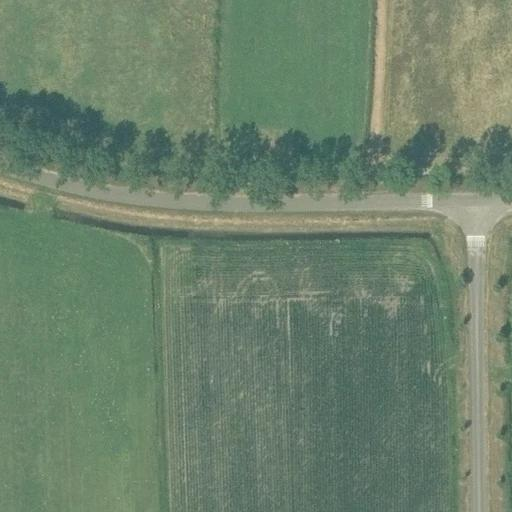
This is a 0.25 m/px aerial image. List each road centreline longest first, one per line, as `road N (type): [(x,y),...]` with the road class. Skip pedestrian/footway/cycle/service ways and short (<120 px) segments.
road 1 (unclassified): [(475,200),(170,200),(0,164)]
road 2 (unclassified): [(478,511),(475,200)]
